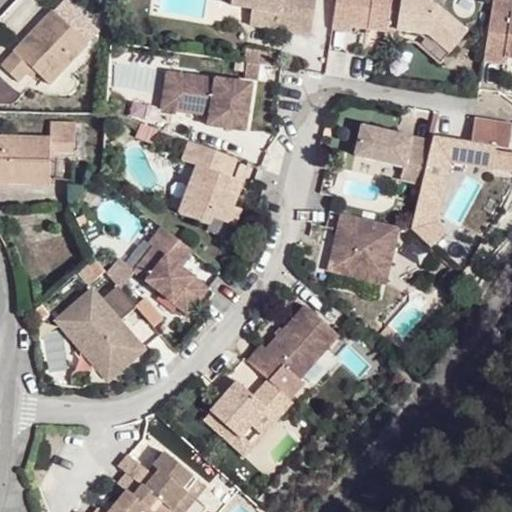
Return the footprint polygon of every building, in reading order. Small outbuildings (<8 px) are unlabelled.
[(80,0),(70,0),(53,17),(87,51),(109,30),(80,0)] [(315,34),(319,0),(235,0),(235,5),(256,8),(253,24),(284,29),(315,34)] [(439,7),(404,1),(403,7),(397,40),(416,43),(435,46),(435,43),(455,59),(473,37),(439,11),(439,7)] [(378,3),(373,36),(385,38),(397,40),(403,7),(378,3)] [(511,5),(506,5),(502,24),(511,25),(511,36),(500,34),(492,73),(503,75),(511,76),(511,5)] [(9,56),(0,64),(0,76),(15,91),(31,77),(44,91),(87,51),(53,17),(33,38),(12,58),(9,56)] [(277,66),(251,61),(249,73),(275,77),(277,66)] [(192,79),(181,77),(176,115),(186,117),(192,79)] [(192,79),(186,117),(224,122),(223,131),(260,138),(264,114),(267,91),(192,79)] [(401,174),(422,179),(431,145),(411,139),(413,132),(363,119),(360,134),(356,149),(404,162),(401,174)] [(46,139),(0,135),(0,177),(12,178),(41,180),(44,157),(68,157),(70,124),(46,124),(46,139)] [(436,134),(413,227),(436,251),(456,235),(439,219),(452,163),(511,170),(511,148),(498,146),(497,142),(436,134)] [(231,165),(196,149),(191,167),(200,171),(204,173),(184,224),(210,236),(213,229),(238,240),(245,223),(235,220),(240,208),(235,204),(241,189),(235,186),(223,181),(231,165)] [(235,186),(242,170),(231,165),(223,181),(235,186)] [(248,192),(241,189),(235,204),(240,208),(248,192)] [(335,255),(327,283),(383,298),(398,242),(342,227),(335,255)] [(183,278),(195,262),(163,234),(149,250),(154,255),(134,279),(188,325),(199,313),(209,300),(183,278)] [(126,317),(135,302),(110,288),(101,303),(126,317)] [(74,326),(64,335),(78,352),(82,349),(87,355),(89,353),(97,362),(91,367),(97,374),(110,364),(114,369),(121,363),(127,356),(125,354),(128,351),(125,348),(130,344),(126,338),(117,344),(110,335),(116,330),(97,308),(94,309),(90,305),(87,309),(84,306),(67,319),(74,326)] [(261,358),(247,372),(269,393),(288,412),(303,396),(298,392),(339,349),(306,318),(286,340),(265,362),(261,358)] [(216,399),(222,404),(234,389),(229,385),(216,399)] [(215,412),(209,419),(243,449),(269,418),(234,389),(222,404),(215,412)] [(185,499),(197,485),(164,460),(152,474),(158,477),(151,485),(147,480),(127,466),(123,471),(118,476),(126,482),(118,492),(127,500),(117,511),(187,511),(193,505),(185,499)] [(152,474),(147,480),(151,485),(158,477),(152,474)] [(204,490),(197,485),(185,499),(193,505),(204,490)]
